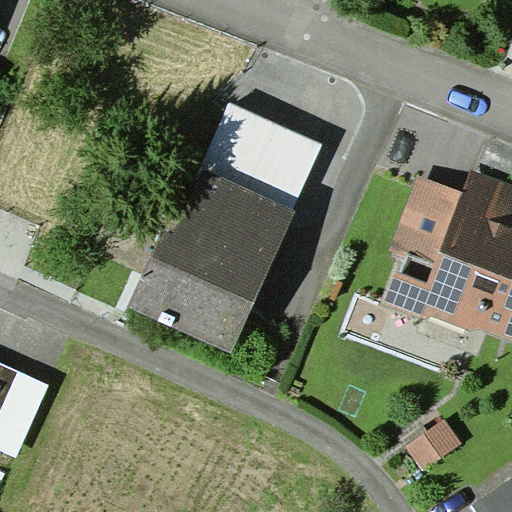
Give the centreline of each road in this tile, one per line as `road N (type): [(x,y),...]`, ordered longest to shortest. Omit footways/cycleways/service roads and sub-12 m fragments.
road 1 (residential): [(0,292),(330,441),(395,511)]
road 2 (residential): [(511,112),(211,0)]
